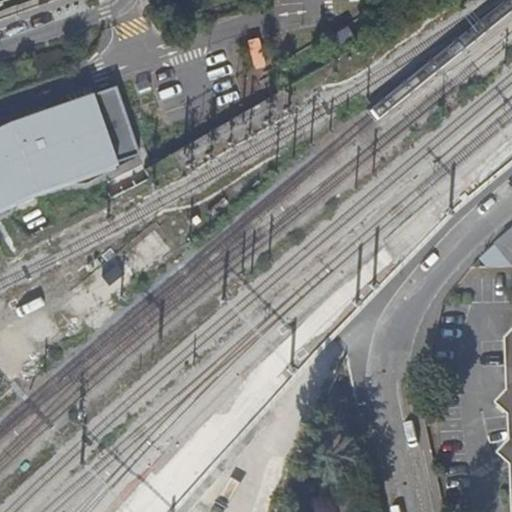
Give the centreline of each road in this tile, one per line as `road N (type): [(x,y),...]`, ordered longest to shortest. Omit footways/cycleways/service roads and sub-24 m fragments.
road 1 (residential): [(511,201),(419,297),(396,349),(387,388),(414,511)]
road 2 (residential): [(0,50),(122,0)]
